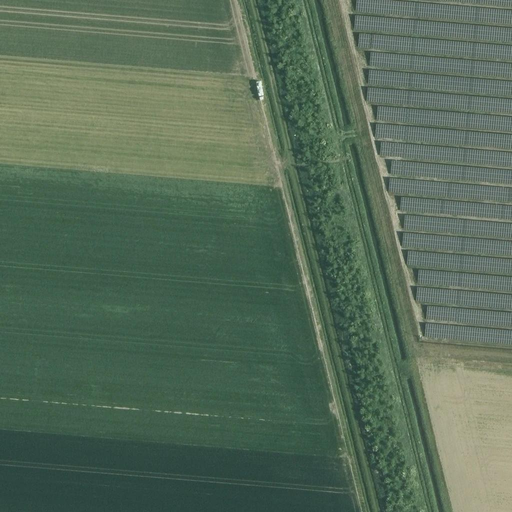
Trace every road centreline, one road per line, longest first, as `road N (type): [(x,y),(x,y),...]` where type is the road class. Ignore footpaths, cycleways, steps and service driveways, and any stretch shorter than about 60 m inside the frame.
road 1 (track): [(373,511),(248,0)]
road 2 (track): [(303,0),(427,511)]
